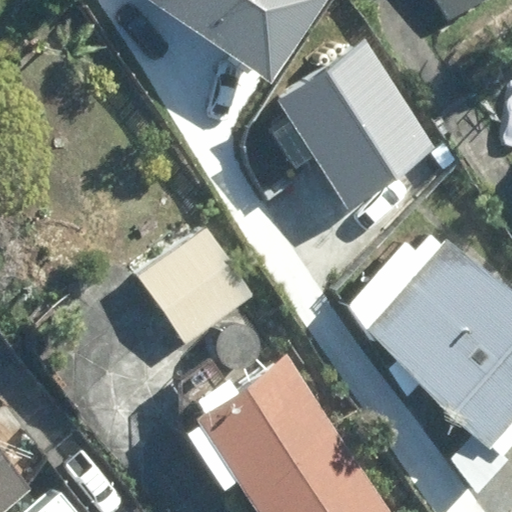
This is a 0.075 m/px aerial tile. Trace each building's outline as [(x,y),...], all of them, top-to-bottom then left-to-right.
[(172,0),(172,1),(266,62),(306,0),(172,0)] [(433,0),(451,24),(484,0),(433,0)] [(203,225),(134,271),(184,345),(253,297),(203,225)] [(472,437),(450,462),(476,493),(505,460),(499,454),(511,439),(511,303),(441,240),(436,245),(424,233),(410,251),(398,240),(342,306),(358,330),(391,360),(383,370),(401,397),(412,384),(472,437)] [(187,420),(192,428),(177,438),(216,493),(231,483),(251,511),(386,511),(283,360),(232,394),(221,379),(191,399),(200,411),(187,420)] [(0,463),(0,511),(24,490),(0,463)]
